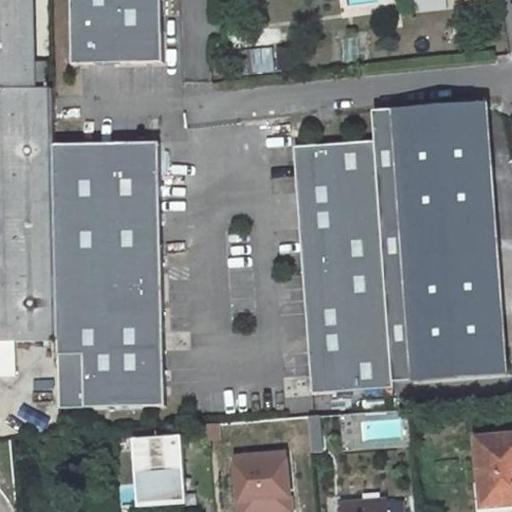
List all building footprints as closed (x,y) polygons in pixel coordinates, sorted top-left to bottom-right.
[(0,0),(0,342),(17,342),(60,341),(56,148),(54,89),(48,89),(48,62),(29,63),(27,0),(0,0)] [(164,0),(73,0),(75,67),(166,65),(164,0)] [(286,71),(284,48),(235,53),(238,76),(286,71)] [(415,382),(509,374),(489,104),(395,112),(415,382)] [(395,112),(375,112),(377,143),(395,383),(415,382),(395,112)] [(377,143),(297,148),(315,396),(396,389),(395,383),(377,143)] [(161,145),(56,148),(60,341),(62,412),(168,409),(161,145)] [(0,375),(18,375),(17,342),(0,342),(0,375)] [(312,435),(323,434),(321,416),(311,417),(312,435)] [(310,423),(310,417),(282,419),(282,426),(310,423)] [(401,417),(357,420),(359,443),(403,441),(401,417)] [(272,428),(271,420),(211,425),(211,433),(272,428)] [(311,435),(310,423),(282,426),(284,439),(311,435)] [(313,453),(311,435),(284,439),(286,456),(313,453)] [(511,436),(478,439),(483,503),(511,500),(511,436)] [(135,441),(138,476),(141,475),(141,482),(141,484),(142,488),(143,490),(145,493),(147,495),(150,497),(153,498),(155,499),(158,499),(162,499),(165,498),(168,497),(170,495),(172,493),(174,490),(175,487),(176,485),(177,481),(176,478),(175,475),(175,474),(178,473),(177,463),(180,463),(182,448),(184,448),(184,437),(135,441)] [(178,473),(186,473),(184,448),(182,448),(180,463),(177,463),(178,473)] [(291,497),(288,461),(237,466),(240,502),(291,497)] [(389,503),(388,500),(341,504),(342,511),(404,511),(404,502),(389,503)] [(511,511),(511,500),(483,503),(484,511),(511,511)]
